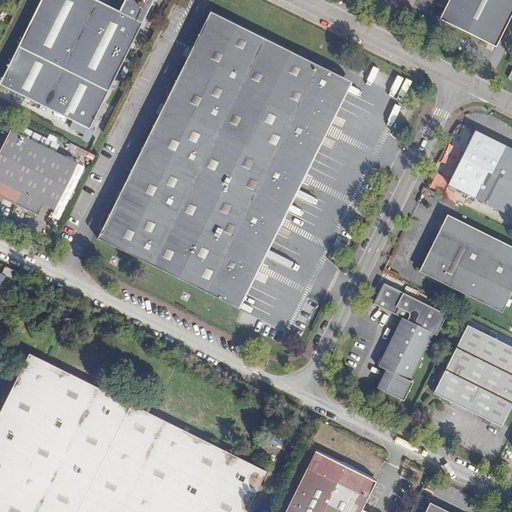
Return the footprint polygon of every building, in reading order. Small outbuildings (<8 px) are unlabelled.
[(125,0),(120,11),(97,0),(42,0),(0,83),(89,128),(154,0),(125,0)] [(495,30),(503,34),(511,14),(511,0),(449,0),(440,20),(473,36),(474,33),(490,41),(495,30)] [(233,305),(346,79),(211,12),(98,239),(233,305)] [(496,47),(503,34),(495,30),(490,41),(474,33),(473,36),(496,47)] [(352,82),(346,79),(233,305),(239,308),(352,82)] [(59,145),(26,129),(23,135),(11,129),(0,152),(0,196),(39,216),(45,205),(56,210),(79,163),(56,152),(59,145)] [(511,216),(511,148),(476,131),(449,185),(511,216)] [(449,176),(457,153),(446,149),(438,172),(449,176)] [(438,190),(441,180),(431,177),(428,187),(438,190)] [(454,238),(462,223),(449,216),(441,232),(454,238)] [(511,293),(511,247),(462,223),(454,238),(441,232),(440,232),(421,271),(503,312),(511,293)] [(18,272),(6,266),(2,274),(14,279),(18,272)] [(60,293),(53,290),(49,299),(56,302),(60,293)] [(433,334),(437,336),(447,316),(403,294),(396,307),(411,315),(407,322),(402,319),(378,366),(387,371),(378,388),(403,400),(412,383),(410,382),(429,343),(433,334)] [(511,406),(511,346),(468,325),(434,393),(502,427),(511,406)] [(0,511),(246,511),(267,471),(30,354),(0,414),(0,511)] [(361,511),(377,481),(316,451),(284,511),(361,511)] [(449,511),(431,503),(425,511),(449,511)]
